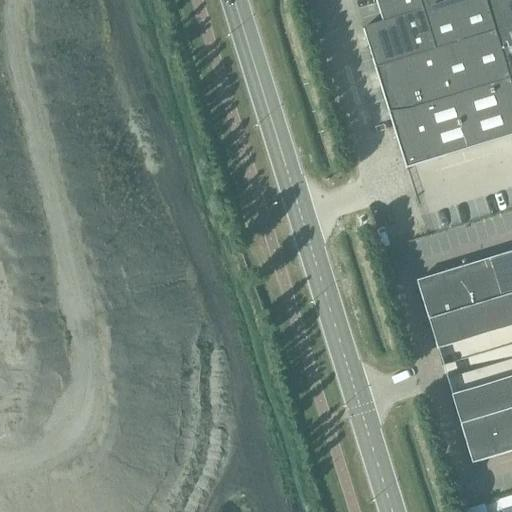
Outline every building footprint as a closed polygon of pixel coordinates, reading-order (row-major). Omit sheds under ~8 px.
[(511,0),(375,0),(383,23),(363,29),(363,31),(369,49),(375,70),(381,88),(393,130),(399,147),(406,169),(511,136),(511,0)] [(511,294),(511,251),(489,259),(501,298),(511,294)] [(501,298),(489,259),(465,266),(477,305),(501,298)] [(477,305),(465,266),(441,273),(453,313),(477,305)] [(453,313),(441,273),(416,281),(428,320),(453,313)] [(438,349),(511,326),(511,294),(501,298),(477,305),(453,313),(428,320),(437,350),(438,349)] [(511,376),(511,326),(437,350),(440,358),(442,366),(511,344),(511,358),(446,378),(449,387),(451,395),(511,376)] [(511,376),(460,392),(469,422),(485,417),(509,410),(511,408),(511,376)] [(469,422),(460,392),(451,395),(460,425),(469,422)] [(511,451),(511,420),(509,410),(485,417),(497,456),(511,451)] [(497,456),(485,417),(469,422),(460,425),(472,464),(497,456)]
